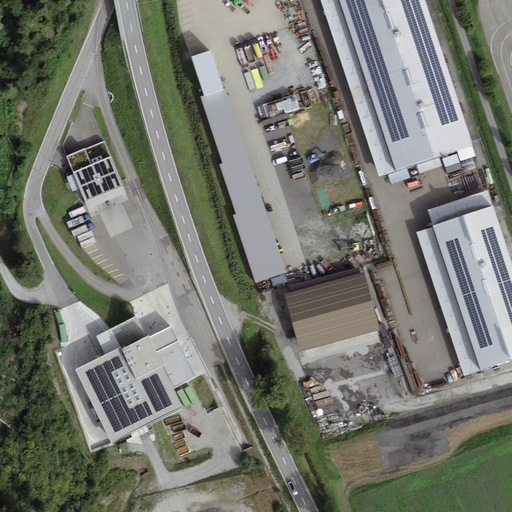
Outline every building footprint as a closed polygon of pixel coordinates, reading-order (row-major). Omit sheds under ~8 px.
[(396,171),(339,0),(320,0),(378,177),(396,171)] [(339,0),(396,171),(473,146),(425,0),(339,0)] [(204,96),(223,90),(211,51),(192,57),(204,96)] [(287,273),(225,89),(223,90),(204,96),(200,97),(222,164),(219,165),(236,214),(232,215),(256,284),(287,273)] [(298,98),(260,106),(263,122),(301,115),(298,98)] [(104,142),(66,156),(85,203),(123,187),(104,142)] [(421,173),(435,168),(432,162),(418,166),(421,173)] [(432,227),(493,207),(487,191),(427,211),(432,227)] [(511,360),(511,263),(493,207),(432,227),(481,371),(511,360)] [(481,371),(432,227),(416,233),(464,376),(481,371)] [(380,331),(364,272),(284,294),(300,353),(380,331)] [(136,317),(97,337),(106,355),(121,348),(121,349),(122,349),(146,337),(136,317)] [(146,337),(122,349),(121,349),(121,348),(106,355),(76,370),(112,443),(183,408),(173,389),(196,377),(171,328),(150,339),(148,336),(146,337)]
